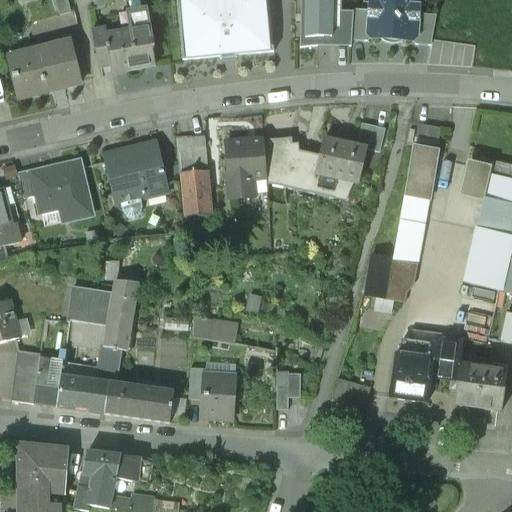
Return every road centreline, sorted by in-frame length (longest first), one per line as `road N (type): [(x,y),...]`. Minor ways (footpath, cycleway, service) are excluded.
road 1 (residential): [(511,92),(325,80),(120,111),(0,142)]
road 2 (residential): [(306,455),(0,424)]
road 3 (residential): [(504,466),(306,455)]
